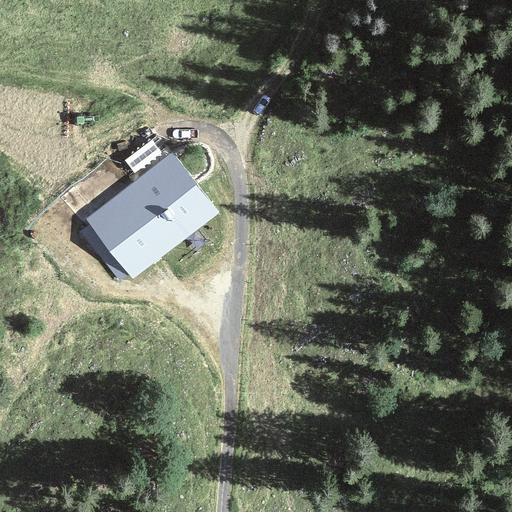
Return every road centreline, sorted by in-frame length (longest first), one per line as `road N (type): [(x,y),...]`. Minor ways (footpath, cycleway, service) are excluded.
road 1 (track): [(161,137),(193,129),(221,136),(242,193),(222,511)]
road 2 (track): [(234,156),(322,0)]
